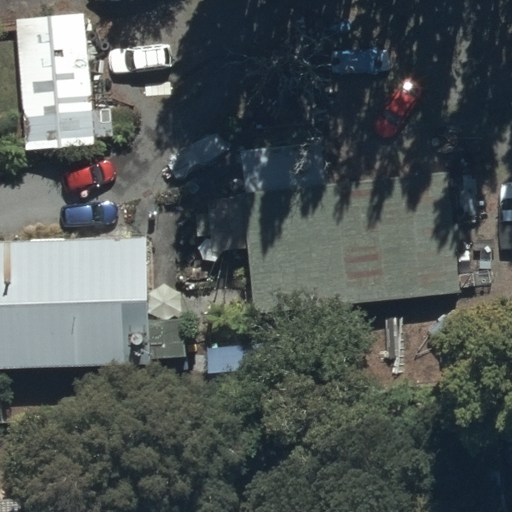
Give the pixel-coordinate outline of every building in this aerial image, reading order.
[(94,143),(93,134),(111,132),(109,104),(91,106),(83,13),(13,18),(24,149),(94,143)] [(162,150),(177,179),(225,155),(210,125),(162,150)] [(447,169),(322,177),(320,139),(240,145),(244,196),(208,199),(212,247),(248,244),(250,280),(234,281),(236,311),(254,309),(253,303),(457,289),(454,244),(459,243),(457,219),(451,219),(447,169)] [(149,231),(0,232),(0,363),(149,361),(149,351),(180,351),(180,313),(150,313),(149,231)] [(259,340),(206,343),(209,387),(262,384),(259,340)] [(0,511),(20,511),(19,496),(0,497),(0,511)]
